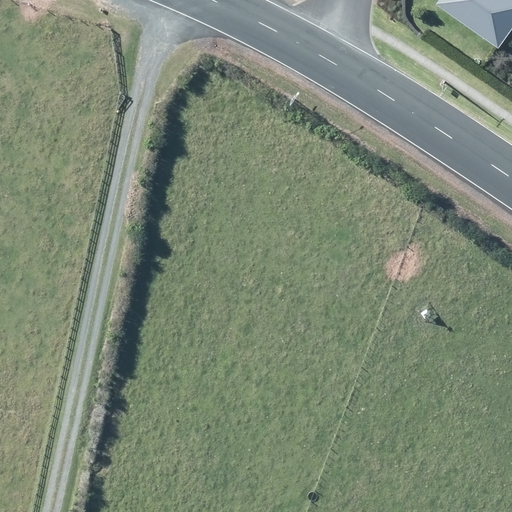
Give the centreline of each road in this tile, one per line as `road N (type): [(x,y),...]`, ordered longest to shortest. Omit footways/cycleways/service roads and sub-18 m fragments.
road 1 (unknown): [(166,0),(126,140),(49,511)]
road 2 (tertiary): [(511,179),(318,55)]
road 3 (tertiary): [(318,55),(211,0)]
